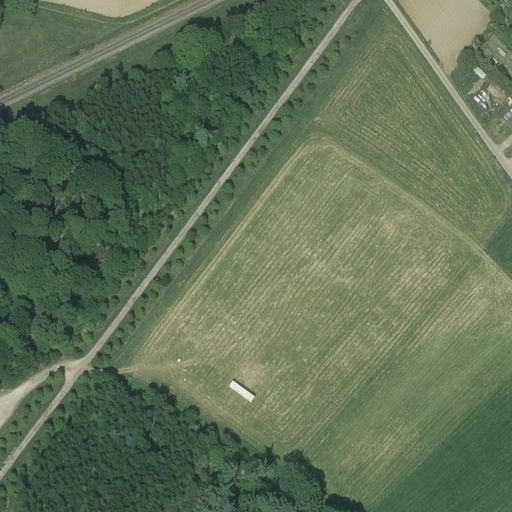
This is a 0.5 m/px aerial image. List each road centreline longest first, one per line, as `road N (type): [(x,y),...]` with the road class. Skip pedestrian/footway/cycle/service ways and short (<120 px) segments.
road 1 (track): [(0,475),(356,0)]
road 2 (track): [(389,4),(115,370),(60,368)]
road 3 (unclassified): [(386,0),(511,174)]
road 4 (track): [(173,0),(125,23),(12,0)]
